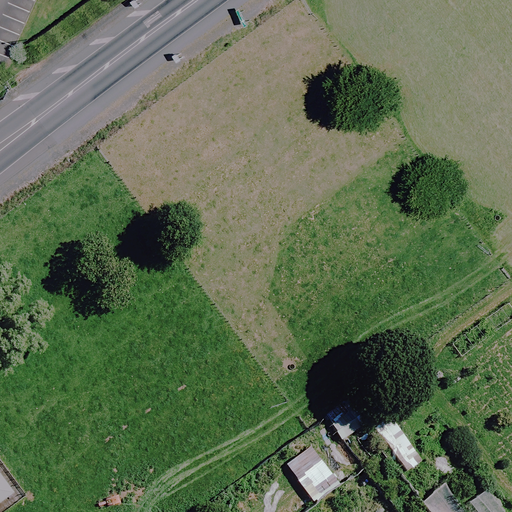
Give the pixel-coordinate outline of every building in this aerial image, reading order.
[(342,404),(324,417),(346,447),(363,435),(342,404)] [(320,463),(309,449),(285,467),(296,481),(320,463)] [(390,511),(362,473),(308,511),(390,511)] [(0,504),(12,496),(0,480),(0,504)] [(443,484),(418,503),(425,511),(507,511),(489,487),(461,508),(443,484)]
